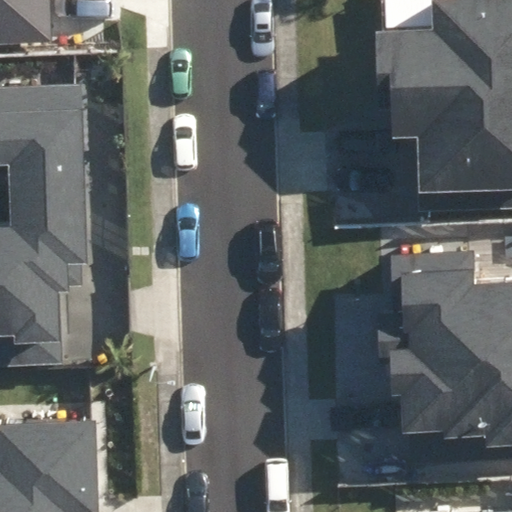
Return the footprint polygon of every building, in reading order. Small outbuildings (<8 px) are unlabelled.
[(0,0),(0,42),(63,39),(60,0),(0,0)] [(511,0),(444,0),(444,32),(387,31),(386,105),(402,106),(402,136),(428,137),(428,191),(511,191),(511,0)] [(0,229),(0,335),(58,333),(55,261),(87,260),(79,87),(0,90),(0,164),(12,164),(14,229),(0,229)] [(400,397),(401,430),(485,427),(485,443),(511,442),(511,286),(474,288),(473,256),(395,259),(398,326),(378,327),(379,357),(392,357),(394,397),(400,397)] [(95,511),(92,424),(0,427),(0,511),(95,511)]
